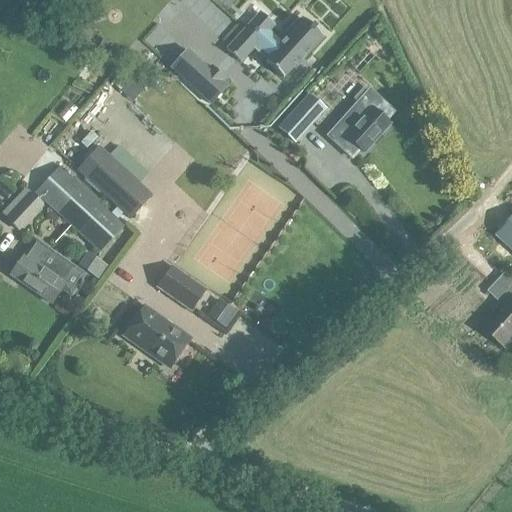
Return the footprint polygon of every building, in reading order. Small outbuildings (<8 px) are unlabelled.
[(511,2),(506,0),(470,0),(464,19),(511,36),(511,2)] [(267,34),(254,22),(233,46),(247,59),(262,42),(275,54),(271,58),(289,74),(309,52),(310,53),(329,33),(310,16),(288,40),(274,27),(267,34)] [(194,47),(178,65),(217,101),(233,83),(229,79),(232,75),(218,63),(215,66),(194,47)] [(339,131),(363,153),(389,125),(364,103),(339,131)] [(318,120),(300,104),(277,129),(296,145),(318,120)] [(153,196),(99,147),(77,171),(131,221),(153,196)] [(191,199),(207,181),(186,161),(169,179),(191,199)] [(99,252),(125,228),(59,166),(34,192),(99,252)] [(396,210),(409,198),(398,185),(385,198),(396,210)] [(25,189),(1,214),(6,219),(10,214),(11,213),(28,195),(29,193),(25,189)] [(11,213),(10,214),(6,219),(5,220),(18,232),(43,205),(30,192),(29,193),(28,195),(11,213)] [(181,210),(171,227),(191,238),(200,221),(181,210)] [(511,220),(498,236),(511,249),(511,220)] [(72,275),(30,246),(9,277),(51,306),(72,275)] [(107,267),(95,259),(86,272),(97,280),(107,267)] [(171,268),(157,288),(190,311),(204,291),(171,268)] [(483,328),(506,348),(511,341),(511,282),(504,274),(487,292),(499,304),(491,312),(494,315),(483,328)] [(221,301),(209,319),(226,330),(238,313),(221,301)] [(143,308),(123,337),(169,369),(189,340),(143,308)] [(83,346),(97,327),(84,318),(71,337),(83,346)]
